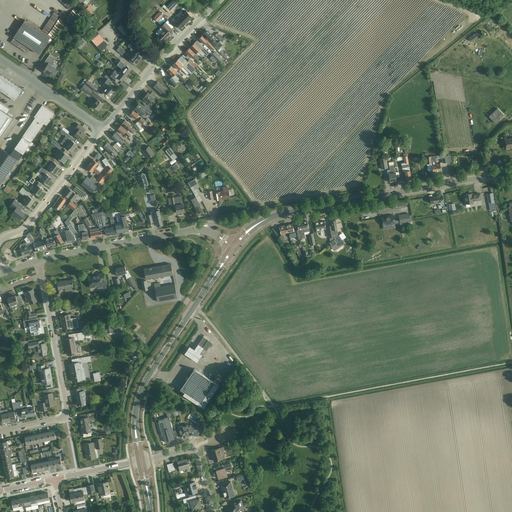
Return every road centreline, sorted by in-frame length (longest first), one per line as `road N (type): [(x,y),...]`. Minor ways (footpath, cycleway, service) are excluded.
road 1 (tertiary): [(255,225),(274,215),(511,173)]
road 2 (track): [(511,360),(274,406)]
road 3 (residential): [(0,432),(66,414),(40,260)]
road 4 (tertiary): [(135,430),(148,377),(216,273)]
road 5 (tertiary): [(40,260),(210,232)]
road 6 (residential): [(101,128),(207,12)]
road 7 (residential): [(0,238),(26,228),(101,128)]
road 8 (track): [(196,305),(274,406)]
road 9 (unclassified): [(0,60),(101,128)]
